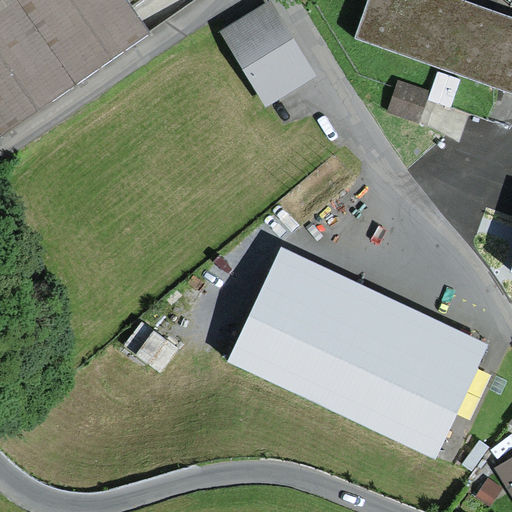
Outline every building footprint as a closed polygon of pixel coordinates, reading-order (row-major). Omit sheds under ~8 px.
[(0,0),(0,135),(0,136),(149,32),(132,7),(142,0),(0,0)] [(511,17),(463,0),(367,0),(354,38),(511,93),(511,17)] [(228,36),(265,96),(306,71),(265,3),(259,7),(264,15),(228,36)] [(428,92),(398,81),(388,111),(418,121),(428,92)] [(511,203),(500,238),(511,241),(511,203)] [(478,367),(336,301),(294,391),(435,458),(478,367)] [(511,460),(499,468),(511,488),(511,460)] [(497,491),(481,481),(470,499),(486,509),(497,491)]
